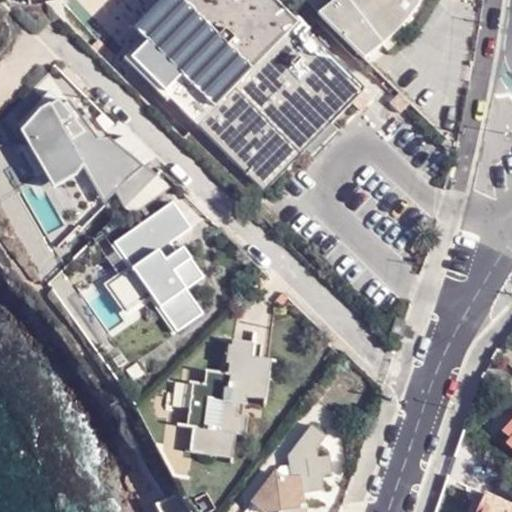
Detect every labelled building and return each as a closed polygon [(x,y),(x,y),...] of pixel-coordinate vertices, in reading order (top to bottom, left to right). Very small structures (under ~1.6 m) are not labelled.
[(216,109),(149,44),(131,62),(199,127),(267,193),(354,103),(365,92),(368,89),(276,0),(190,0),(188,3),(257,68),(216,109)] [(185,5),(180,0),(154,0),(131,25),(149,43),(185,5)] [(305,0),(318,14),(329,6),(336,0),(305,0)] [(317,14),(364,59),(374,52),(391,38),(408,20),(420,3),(422,0),(336,0),(329,6),(318,14),(317,14)] [(188,3),(149,44),(216,109),(257,68),(188,3)] [(21,129),(58,192),(76,177),(80,168),(106,205),(117,193),(147,166),(153,161),(128,136),(103,148),(71,100),(64,105),(51,91),(21,129)] [(373,100),(365,92),(354,103),(362,112),(373,100)] [(147,166),(117,193),(126,208),(160,176),(147,166)] [(171,204),(117,245),(136,271),(113,286),(130,310),(150,296),(180,335),(207,315),(188,290),(205,278),(183,250),(172,258),(165,248),(191,229),(171,204)] [(233,458),(238,433),(246,435),(250,416),(246,415),(250,396),(268,399),(274,364),(255,361),(258,342),(236,339),(234,349),(231,349),(229,361),(232,362),(230,373),(209,370),(207,384),(195,382),(188,426),(193,427),(189,452),(233,458)] [(296,493),(305,492),(325,489),(323,474),(333,473),(331,454),(319,456),(318,448),(327,435),(312,424),(288,454),(291,477),(288,480),(275,471),(251,503),(262,511),(271,511),(280,511),(279,511),(307,511),(307,507),(298,509),(296,493)] [(307,507),(305,492),(296,493),(298,509),(307,507)] [(511,511),(511,506),(490,496),(482,511),(511,511)] [(157,511),(187,511),(179,497),(156,510),(157,511)]
